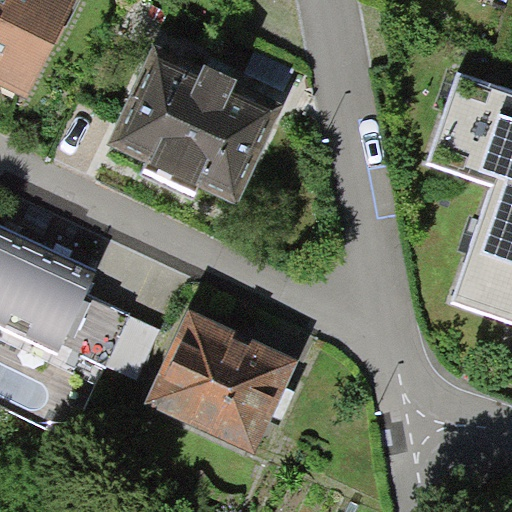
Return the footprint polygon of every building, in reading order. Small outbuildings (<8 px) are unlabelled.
[(0,88),(29,103),(79,0),(11,0),(0,23),(0,88)] [(0,0),(0,23),(11,0),(0,0)] [(242,197),(278,111),(157,61),(121,147),(242,197)] [(511,333),(511,92),(453,73),(420,175),(488,197),(450,313),(511,333)] [(140,373),(159,326),(93,299),(105,269),(0,226),(0,333),(66,360),(72,345),(140,373)] [(261,460),(301,368),(197,323),(157,415),(261,460)]
